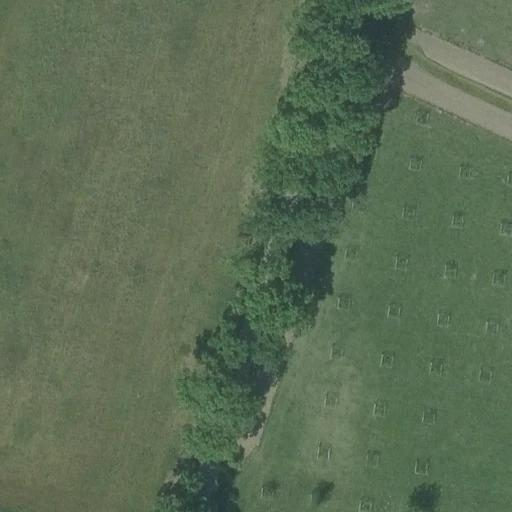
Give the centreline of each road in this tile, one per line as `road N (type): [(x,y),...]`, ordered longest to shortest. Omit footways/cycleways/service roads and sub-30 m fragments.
road 1 (unclassified): [(194,511),(351,0)]
road 2 (track): [(511,97),(345,20)]
